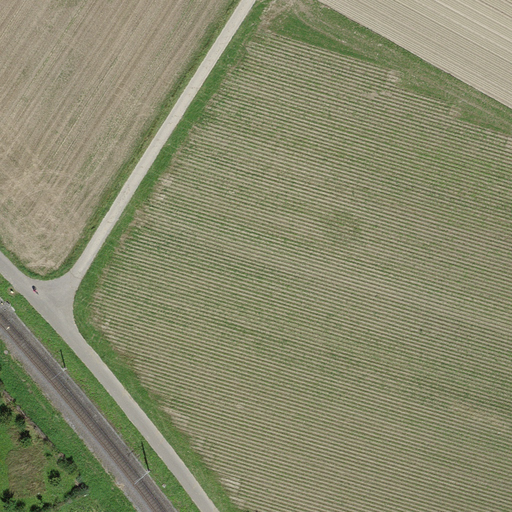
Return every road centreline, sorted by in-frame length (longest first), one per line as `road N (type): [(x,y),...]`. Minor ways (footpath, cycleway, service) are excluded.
road 1 (track): [(251,0),(55,308)]
road 2 (unclassified): [(0,256),(55,308),(211,511)]
